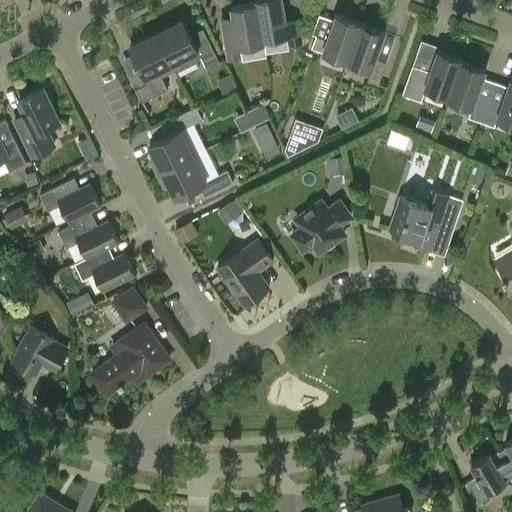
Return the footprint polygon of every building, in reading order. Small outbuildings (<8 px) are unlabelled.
[(289,44),(301,42),(297,18),(285,20),(281,0),(254,0),(255,2),(256,2),(262,38),(263,38),(287,34),(289,44)] [(256,2),(255,2),(231,7),(235,33),(223,35),(227,59),(240,57),(238,46),(263,42),(263,38),(262,38),(256,2)] [(320,12),(313,33),(323,36),(330,16),(320,12)] [(360,22),(335,14),(327,39),(315,35),(311,47),(346,60),(360,22)] [(206,68),(219,61),(207,38),(195,44),(182,19),(156,32),(174,69),(175,72),(198,61),(194,51),(197,50),(206,68)] [(346,60),(370,68),(366,80),(378,84),(386,61),(375,57),(384,31),(360,22),(346,60)] [(141,100),(154,94),(167,87),(161,75),(174,69),(156,32),(129,45),(142,70),(129,77),(141,100)] [(424,87),(448,96),(461,60),(461,61),(462,58),(437,50),(430,70),(412,64),(402,92),(420,98),(424,87)] [(468,117),(481,121),(489,98),(476,94),(485,69),(461,61),(461,60),(448,96),(447,98),(471,107),(468,117)] [(496,118),(511,123),(511,78),(510,78),(501,103),(489,98),(481,121),(494,126),(496,118)] [(19,100),(30,124),(20,129),(33,156),(54,145),(46,127),(59,120),(44,88),(19,100)] [(263,102),(251,108),(258,123),(270,117),(263,102)] [(342,127),(360,118),(353,105),(335,113),(342,127)] [(156,172),(162,170),(193,154),(180,129),(202,118),(196,106),(169,119),(174,131),(149,143),(153,153),(150,154),(149,158),(156,172)] [(0,158),(3,157),(10,170),(26,162),(14,137),(2,143),(0,139),(0,158)] [(296,151),(311,143),(294,137),(292,143),(296,151)] [(175,196),(200,184),(206,195),(233,182),(227,169),(205,180),(193,154),(162,170),(156,172),(163,185),(166,187),(169,185),(175,196)] [(348,183),(343,155),(327,158),(331,185),(348,183)] [(48,210),(60,204),(68,221),(87,211),(101,205),(90,183),(80,188),(74,176),(40,193),(48,210)] [(461,200),(449,196),(433,190),(428,205),(400,196),(390,227),(417,236),(415,243),(431,249),(434,242),(446,246),(461,200)] [(319,251),(344,233),(320,200),(295,218),(301,226),(291,233),(302,249),(312,242),(319,251)] [(78,241),(86,257),(105,248),(119,242),(108,220),(95,226),(87,211),(68,221),(70,224),(58,230),(67,247),(78,241)] [(180,240),(198,232),(191,218),(174,226),(180,240)] [(257,270),(273,259),(258,238),(242,249),(241,248),(217,266),(243,304),(268,286),(257,270)] [(511,239),(511,240),(511,252),(496,261),(511,288),(511,239)] [(86,257),(74,262),(83,279),(94,273),(102,290),(135,274),(124,252),(111,259),(105,248),(86,257)] [(127,320),(146,306),(132,286),(113,300),(127,320)] [(0,290),(0,313),(3,309),(13,316),(19,305),(0,290)] [(94,303),(88,291),(67,301),(73,314),(94,303)] [(146,375),(170,358),(144,322),(120,339),(123,343),(120,352),(91,373),(106,394),(141,369),(146,375)] [(53,339),(54,337),(32,325),(13,361),(35,373),(42,361),(56,369),(68,348),(53,339)] [(511,437),(504,442),(507,446),(499,451),(511,472),(511,437)] [(490,494),(487,490),(511,474),(511,472),(499,451),(491,455),(489,452),(470,463),(477,474),(466,480),(479,500),(490,494)] [(73,511),(40,492),(27,511),(73,511)] [(351,511),(350,511),(403,511),(399,494),(373,501),(374,505),(351,511)]
